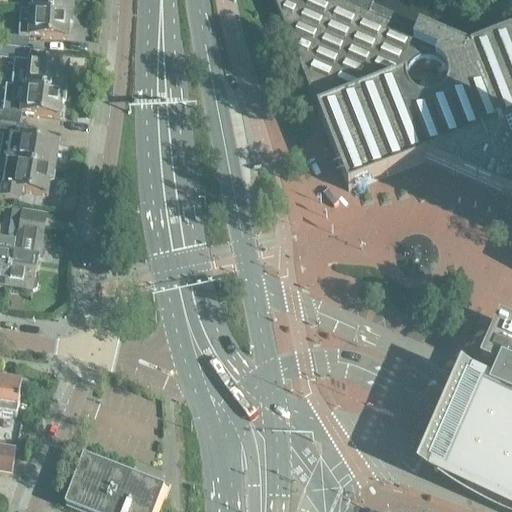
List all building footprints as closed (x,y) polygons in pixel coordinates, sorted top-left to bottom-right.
[(34,0),(36,0),(35,12),(70,15),(72,16),(73,0),(34,0)] [(317,112),(317,114),(348,193),(425,163),(511,200),(511,37),(508,39),(508,38),(471,53),(349,0),(272,0),(315,108),(317,112)] [(70,15),(35,12),(32,12),(31,28),(20,28),(20,37),(0,36),(0,47),(27,51),(28,39),(68,41),(70,15)] [(30,51),(27,51),(0,47),(0,59),(17,62),(16,71),(29,75),(28,89),(25,88),(25,90),(63,94),(65,94),(69,68),(29,63),(30,51)] [(63,94),(25,90),(16,89),(14,101),(5,100),(3,113),(0,112),(0,124),(18,127),(20,115),(60,120),(63,94)] [(54,173),(59,146),(23,140),(25,128),(18,127),(0,124),(0,137),(5,138),(4,142),(2,146),(1,154),(1,158),(1,162),(0,162),(0,163),(52,172),(54,173)] [(48,198),(52,172),(0,163),(0,202),(12,204),(14,194),(16,193),(48,198)] [(39,262),(46,217),(13,211),(9,238),(17,239),(15,248),(8,291),(9,291),(8,293),(19,295),(19,293),(32,295),(33,293),(36,292),(38,285),(35,282),(38,262),(39,262)] [(0,289),(8,291),(15,248),(4,246),(3,254),(0,253),(0,289)] [(423,456),(414,474),(502,511),(511,511),(511,328),(500,323),(480,367),(504,377),(501,383),(498,390),(460,373),(449,396),(438,420),(423,456)] [(22,386),(0,382),(0,417),(17,420),(19,407),(20,407),(20,403),(22,386)] [(0,461),(14,464),(16,452),(0,449),(0,461)] [(0,474),(12,477),(14,464),(0,461),(0,474)] [(156,511),(164,492),(84,461),(65,510),(70,511),(156,511)]
